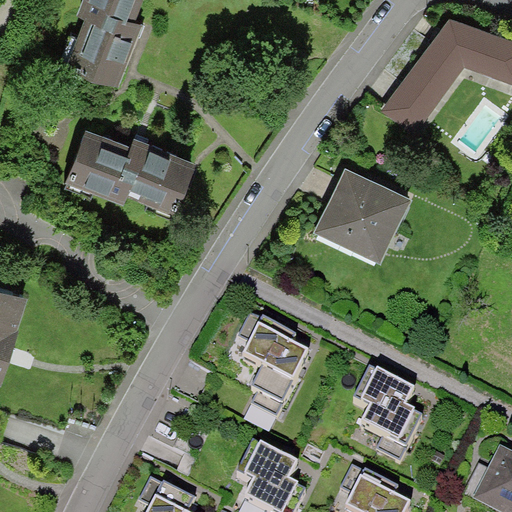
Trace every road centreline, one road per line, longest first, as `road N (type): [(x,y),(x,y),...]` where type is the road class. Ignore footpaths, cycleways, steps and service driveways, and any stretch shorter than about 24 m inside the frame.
road 1 (residential): [(182,331),(269,191),(405,0)]
road 2 (residential): [(182,331),(108,292),(0,214)]
road 3 (residential): [(84,511),(182,331)]
